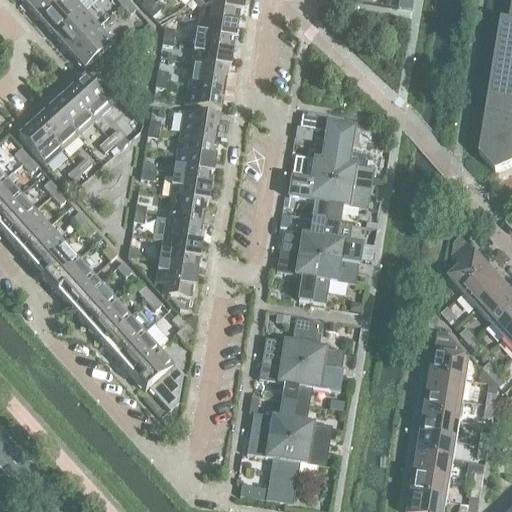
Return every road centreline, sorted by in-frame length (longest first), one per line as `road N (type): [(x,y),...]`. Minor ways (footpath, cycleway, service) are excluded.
road 1 (residential): [(183,482),(215,296),(258,260),(277,125),(250,83),(263,0)]
road 2 (residential): [(183,482),(40,332),(38,295),(0,253)]
